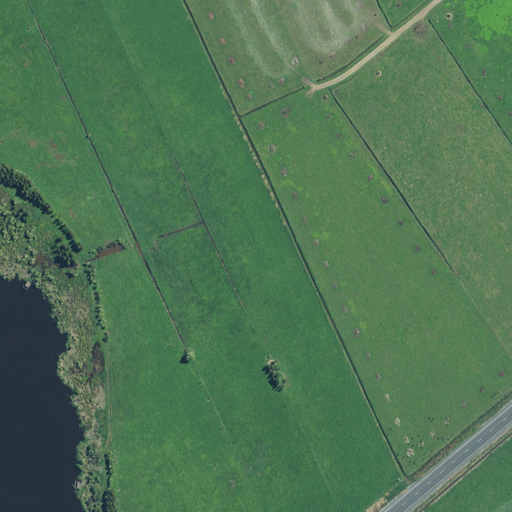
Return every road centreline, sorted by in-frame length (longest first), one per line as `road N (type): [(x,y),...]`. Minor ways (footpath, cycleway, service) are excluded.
road 1 (track): [(244,110),(340,75),(434,0)]
road 2 (unclassified): [(395,511),(511,413)]
